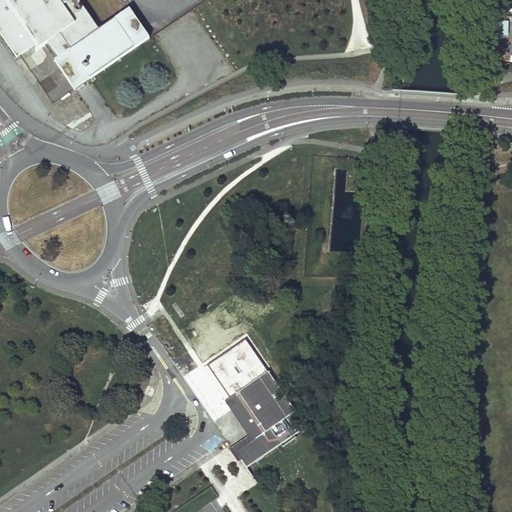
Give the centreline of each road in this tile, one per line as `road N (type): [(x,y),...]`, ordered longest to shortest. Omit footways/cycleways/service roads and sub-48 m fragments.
road 1 (tertiary): [(511,113),(295,101),(219,121),(119,167),(88,168)]
road 2 (tertiary): [(117,222),(162,185),(308,124),(349,119),(511,129)]
road 3 (residential): [(91,511),(204,433),(196,401),(125,300),(112,254)]
road 4 (residential): [(78,282),(138,332),(170,396),(164,413),(21,511)]
